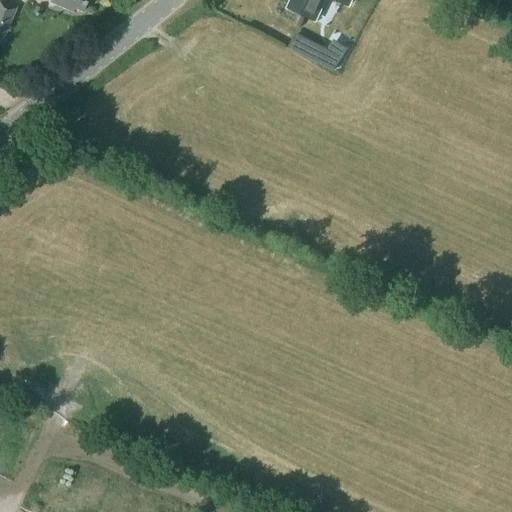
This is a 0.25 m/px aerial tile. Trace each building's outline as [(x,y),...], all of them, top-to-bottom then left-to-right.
[(0,0),(0,37),(3,39),(17,8),(0,0)] [(86,0),(50,0),(49,2),(73,12),(74,8),(82,11),(86,0)] [(292,0),(289,8),(315,20),(324,0),(338,0),(341,1),(342,0),(292,0)] [(38,17),(42,9),(34,6),(31,14),(38,17)] [(334,39),(326,53),(339,62),(348,48),(334,39)]
